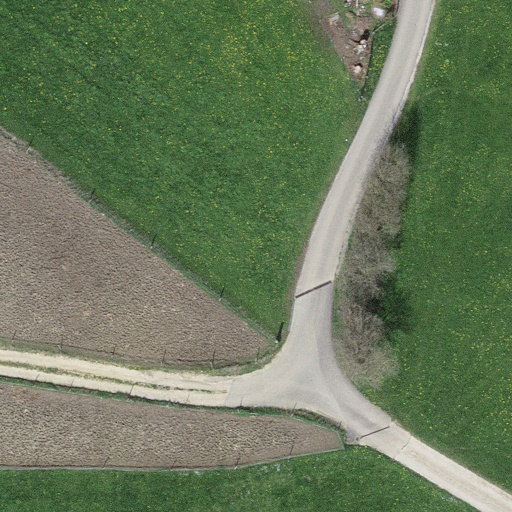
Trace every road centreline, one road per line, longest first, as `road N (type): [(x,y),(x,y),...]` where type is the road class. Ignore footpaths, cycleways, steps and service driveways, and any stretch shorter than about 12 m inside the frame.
road 1 (track): [(0,380),(314,397),(500,511)]
road 2 (residential): [(440,0),(314,397)]
